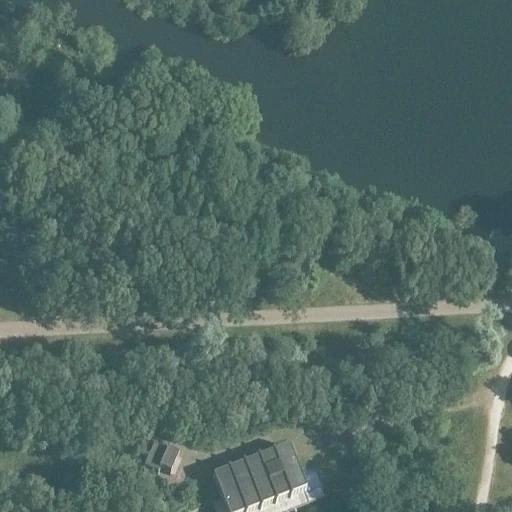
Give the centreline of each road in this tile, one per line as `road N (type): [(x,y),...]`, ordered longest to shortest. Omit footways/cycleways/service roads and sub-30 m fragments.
road 1 (track): [(0,330),(511,304)]
road 2 (track): [(505,379),(464,403),(350,432)]
road 3 (track): [(511,361),(479,511)]
